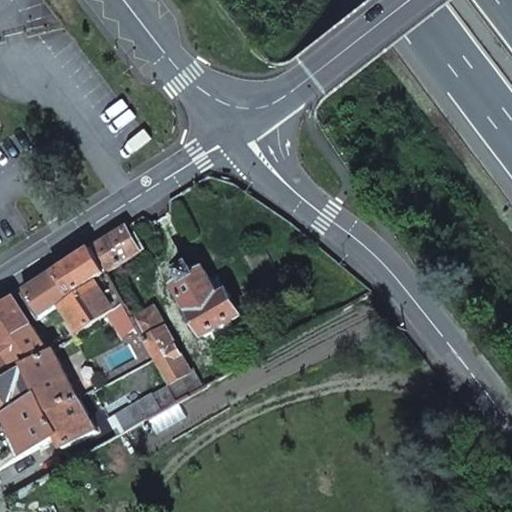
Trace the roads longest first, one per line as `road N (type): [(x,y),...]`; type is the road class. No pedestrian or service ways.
road 1 (unclassified): [(511,429),(380,259),(292,186),(242,126)]
road 2 (residential): [(0,289),(242,126)]
road 3 (unclassified): [(242,126),(413,0)]
road 4 (unknown): [(150,191),(36,32)]
road 5 (residential): [(242,126),(186,78),(123,0)]
road 6 (motorway): [(409,0),(511,135)]
